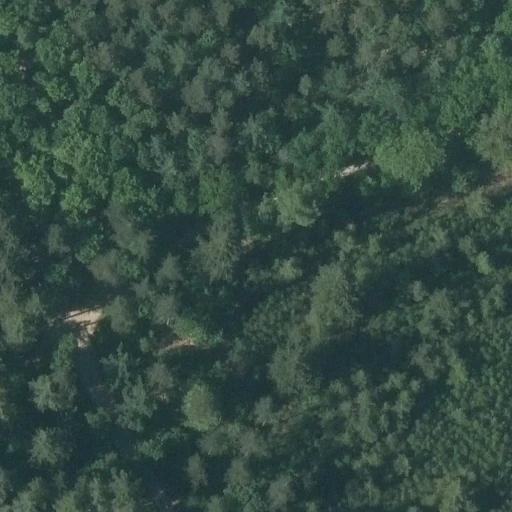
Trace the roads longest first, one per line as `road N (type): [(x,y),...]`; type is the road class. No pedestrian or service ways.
road 1 (track): [(64,324),(197,230),(511,112)]
road 2 (track): [(72,338),(165,511)]
road 3 (track): [(0,207),(72,338)]
